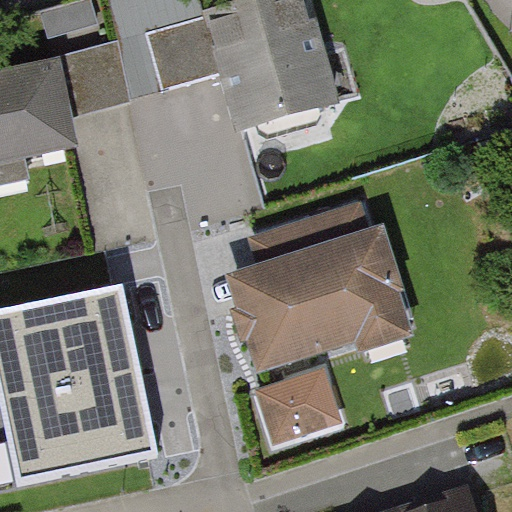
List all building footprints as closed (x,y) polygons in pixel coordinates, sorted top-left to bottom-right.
[(237,132),(330,107),(300,0),(285,0),(147,39),(161,92),(221,75),(237,132)] [(132,106),(119,48),(52,63),(53,65),(0,76),(0,169),(78,153),(71,120),(132,106)] [(378,234),(368,203),(249,242),(259,272),(227,282),(237,314),(231,316),(242,350),(249,348),(260,381),(357,350),(361,361),(415,343),(401,300),(407,298),(386,232),(378,234)] [(121,288),(0,313),(0,398),(19,489),(158,459),(121,288)] [(293,384),(256,395),(274,449),(310,438),(293,384)] [(478,511),(472,494),(414,511),(478,511)]
